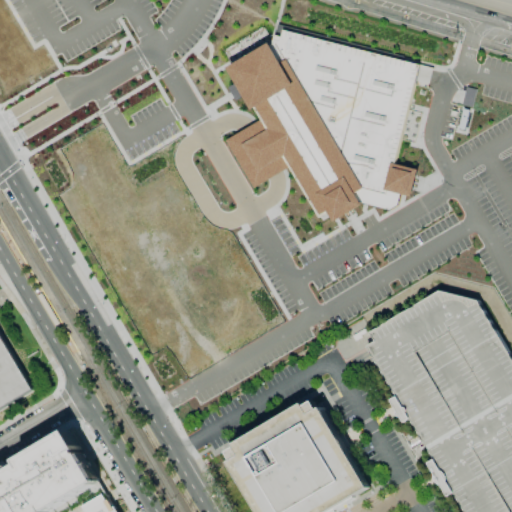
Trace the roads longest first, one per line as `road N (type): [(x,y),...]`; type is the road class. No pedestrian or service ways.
road 1 (primary): [(0,250),(155,511)]
road 2 (primary): [(207,511),(58,257)]
